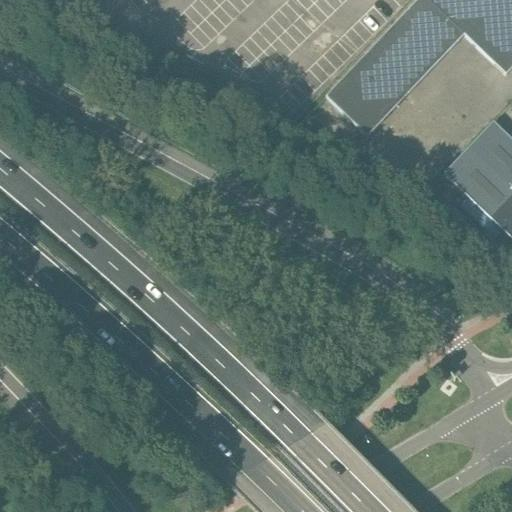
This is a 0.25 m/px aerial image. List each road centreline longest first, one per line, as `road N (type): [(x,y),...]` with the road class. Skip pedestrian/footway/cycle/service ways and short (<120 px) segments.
road 1 (trunk): [(488,401),(447,334),(354,265),(0,74)]
road 2 (trunk): [(371,511),(192,338),(0,172)]
road 3 (trunk): [(0,238),(298,511)]
road 4 (tertiary): [(488,401),(301,511)]
road 5 (trunk): [(0,372),(125,511)]
